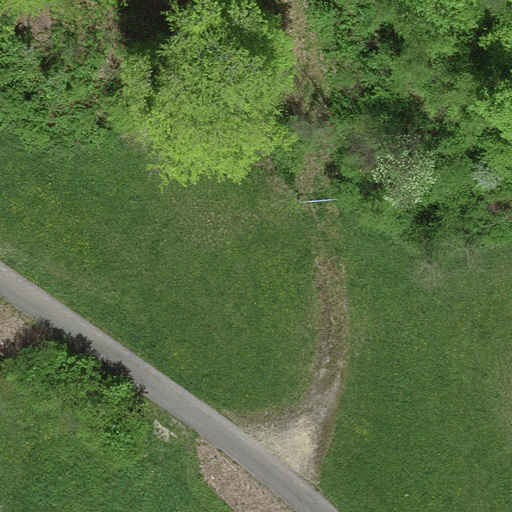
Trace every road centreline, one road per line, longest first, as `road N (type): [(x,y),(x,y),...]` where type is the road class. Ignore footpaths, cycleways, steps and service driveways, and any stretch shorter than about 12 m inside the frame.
road 1 (track): [(287,485),(319,443),(337,360),(323,174),(296,0)]
road 2 (track): [(0,276),(199,415),(319,511)]
